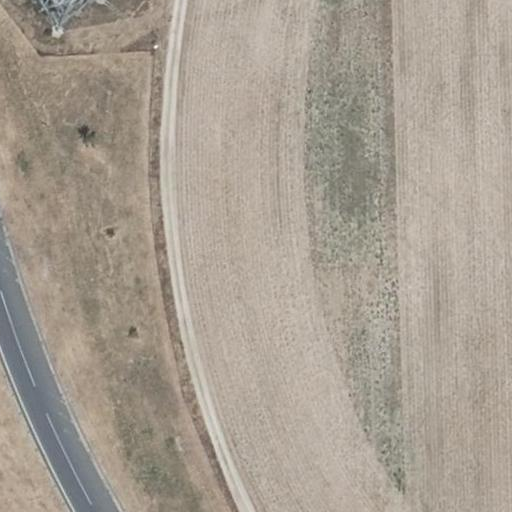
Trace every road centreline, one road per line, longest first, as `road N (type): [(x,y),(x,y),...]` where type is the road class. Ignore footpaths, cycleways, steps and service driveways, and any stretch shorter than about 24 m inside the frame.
road 1 (track): [(182,0),(169,122),(186,292),(228,470),(248,511)]
road 2 (motorway): [(87,511),(0,315)]
